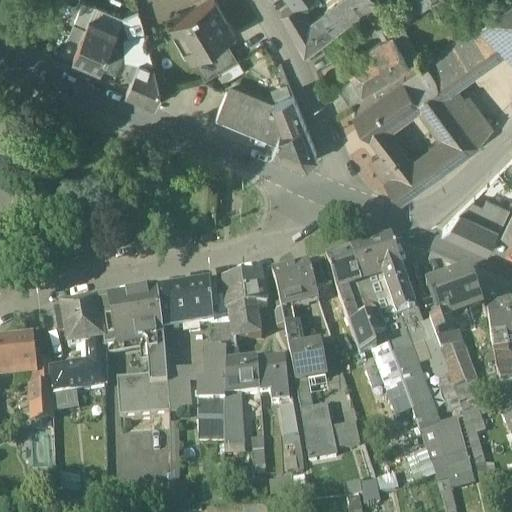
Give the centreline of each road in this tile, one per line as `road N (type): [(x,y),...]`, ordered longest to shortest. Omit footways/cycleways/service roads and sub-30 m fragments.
road 1 (residential): [(0,316),(47,289),(276,247),(308,189)]
road 2 (secondary): [(0,58),(308,189)]
road 3 (residential): [(257,0),(319,108),(347,205)]
road 4 (secondary): [(414,216),(457,193),(511,133)]
